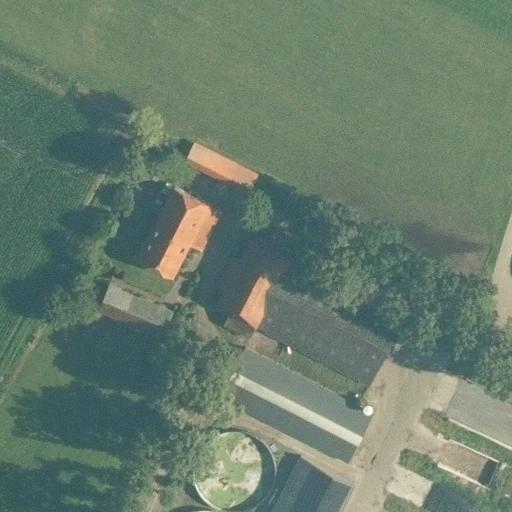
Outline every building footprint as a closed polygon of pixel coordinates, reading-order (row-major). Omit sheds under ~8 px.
[(194,141),(185,160),(219,176),(218,178),(249,193),(253,184),(259,172),(237,162),(228,157),(194,141)] [(139,258),(156,266),(174,275),(190,242),(202,248),(222,209),(204,199),(176,185),(139,258)] [(225,288),(216,305),(230,312),(224,322),(242,332),(251,337),(258,324),(370,382),(398,328),(407,310),(315,263),(294,252),(300,240),(276,228),(270,239),(254,231),(241,259),(233,255),(217,284),(218,285),(225,288)] [(100,309),(145,327),(163,335),(173,311),(110,285),(100,309)] [(220,396),(238,405),(347,461),(373,412),(263,356),(246,347),(220,396)] [(249,501),(252,500),(258,498),(264,494),(267,492),(270,489),(274,483),(276,479),(277,475),(278,471),(278,463),(276,456),(273,450),(270,445),(265,441),(259,437),(256,435),(252,434),(245,433),(241,433),(233,435),(229,437),(223,441),(218,446),(214,451),(212,457),(210,463),(210,470),(212,477),(215,485),(220,491),(223,493),(226,496),(229,498),(236,500),(243,501),(249,501)] [(340,511),(355,483),(300,454),(270,511),(340,511)] [(451,511),(490,511),(493,506),(459,493),(451,511)]
